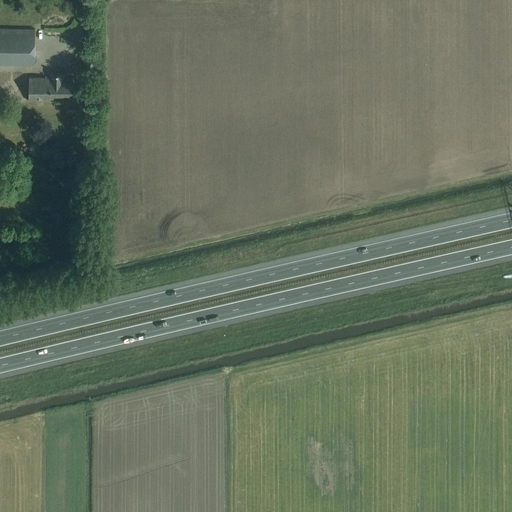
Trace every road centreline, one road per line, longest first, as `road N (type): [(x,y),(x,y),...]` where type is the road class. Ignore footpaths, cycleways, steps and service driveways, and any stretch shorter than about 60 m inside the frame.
road 1 (motorway): [(0,367),(511,247)]
road 2 (motorway): [(511,219),(0,339)]
